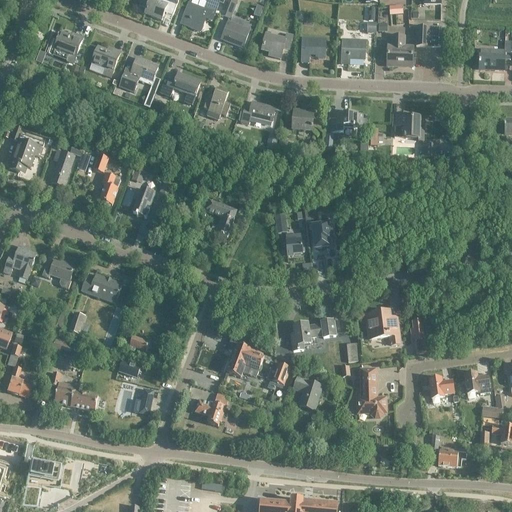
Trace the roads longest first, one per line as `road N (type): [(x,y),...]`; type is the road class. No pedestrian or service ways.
road 1 (residential): [(459,91),(278,78),(62,0)]
road 2 (residential): [(156,452),(511,489)]
road 3 (tertiary): [(474,263),(444,277),(277,296),(214,287)]
road 4 (tertiary): [(214,287),(33,216),(11,216)]
road 5 (residential): [(156,452),(214,287)]
road 6 (residential): [(474,263),(459,91)]
road 7 (residential): [(0,429),(156,452)]
road 8 (residential): [(511,354),(411,368),(409,416)]
